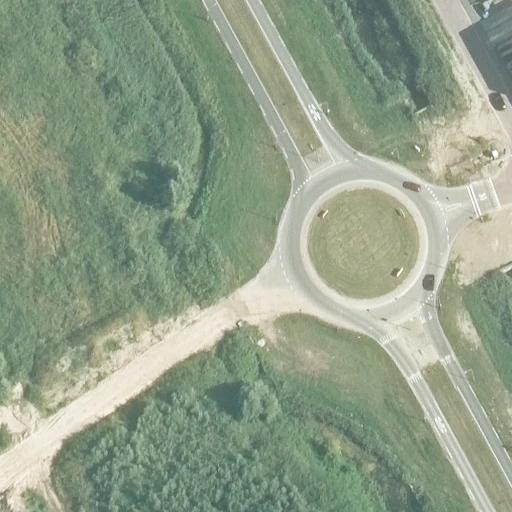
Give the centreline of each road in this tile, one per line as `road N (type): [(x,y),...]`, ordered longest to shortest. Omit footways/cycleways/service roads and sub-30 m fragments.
road 1 (track): [(291,277),(18,443),(58,511)]
road 2 (secondary): [(373,322),(484,511)]
road 3 (secondary): [(203,0),(307,192)]
road 4 (secondary): [(511,480),(419,298)]
road 5 (secondary): [(342,172),(247,0)]
road 6 (secondary): [(307,192),(285,241),(291,277),(324,313),(373,322)]
road 7 (residential): [(438,0),(511,131)]
